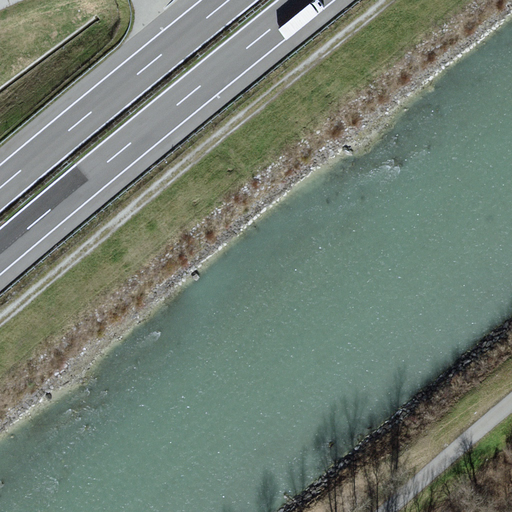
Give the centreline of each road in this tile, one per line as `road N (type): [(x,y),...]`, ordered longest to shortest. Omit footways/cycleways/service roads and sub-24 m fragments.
road 1 (track): [(0,322),(389,0)]
road 2 (motorway): [(0,252),(306,0)]
road 3 (motorway): [(227,0),(0,186)]
road 4 (track): [(511,400),(387,511)]
